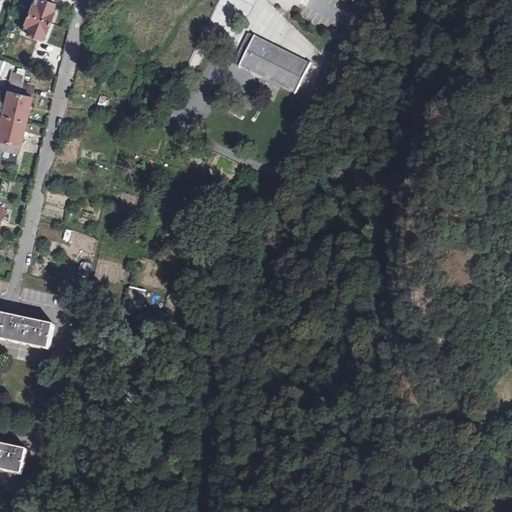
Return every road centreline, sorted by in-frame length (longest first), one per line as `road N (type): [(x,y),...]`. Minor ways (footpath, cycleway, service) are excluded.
road 1 (residential): [(81,0),(11,303)]
road 2 (residential): [(369,0),(287,178)]
